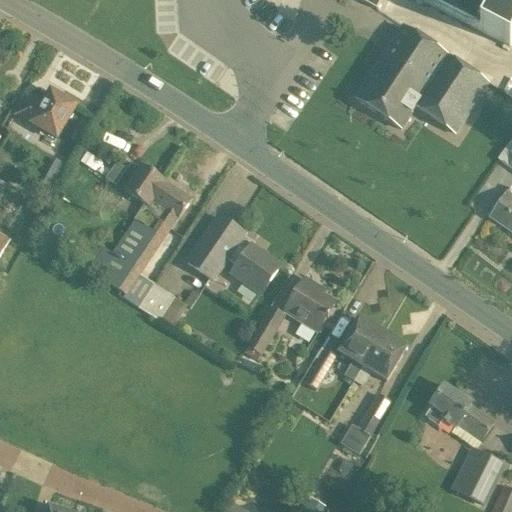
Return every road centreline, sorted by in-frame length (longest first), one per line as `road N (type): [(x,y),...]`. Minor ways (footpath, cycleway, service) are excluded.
road 1 (secondary): [(511,332),(159,92),(0,1)]
road 2 (unknown): [(257,110),(305,43),(335,29),(395,22),(511,55)]
road 3 (residential): [(0,451),(139,511)]
